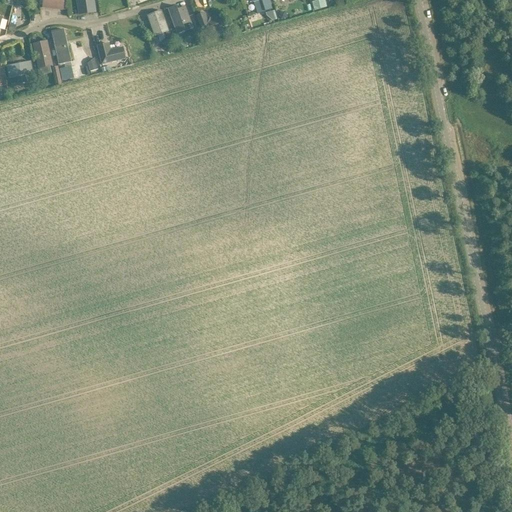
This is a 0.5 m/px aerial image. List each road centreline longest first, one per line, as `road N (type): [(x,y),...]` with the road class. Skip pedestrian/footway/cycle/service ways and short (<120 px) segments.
road 1 (unclassified): [(511,444),(420,0)]
road 2 (residential): [(0,44),(44,23),(95,25),(182,0)]
